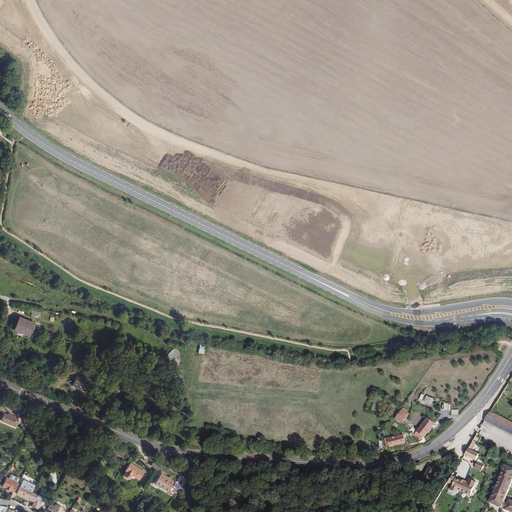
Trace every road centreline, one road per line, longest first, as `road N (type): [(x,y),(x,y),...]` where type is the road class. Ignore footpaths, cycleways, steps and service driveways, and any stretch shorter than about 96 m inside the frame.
road 1 (secondary): [(0,383),(152,445),(209,456),(395,463),(462,422)]
road 2 (primary): [(329,286),(62,156),(0,109)]
road 3 (primary): [(511,302),(416,312),(329,286)]
road 4 (primary): [(329,286),(397,319),(464,320)]
